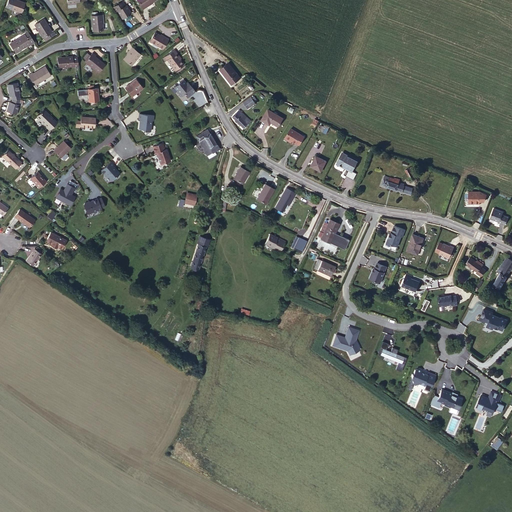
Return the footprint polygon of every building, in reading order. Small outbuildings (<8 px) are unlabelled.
[(7,0),(4,9),(15,13),(19,3),(11,0),(7,0)] [(153,0),(132,0),(140,13),(144,10),(144,9),(155,3),(153,0)] [(127,15),(123,8),(120,9),(117,5),(111,9),(113,13),(115,12),(119,20),(127,15)] [(101,21),(101,17),(89,17),(90,32),(100,32),(100,23),(101,21)] [(42,38),(52,32),(44,19),(34,25),(42,38)] [(22,47),(29,43),(24,33),(5,44),(11,53),(21,46),(22,47)] [(145,44),(158,54),(165,45),(162,42),(161,43),(152,36),(145,44)] [(120,64),(128,70),(138,58),(129,51),(126,54),(127,55),(120,64)] [(89,53),(87,56),(82,60),(81,61),(94,74),(101,66),(92,58),(93,57),(89,53)] [(75,66),(74,57),(54,57),(54,66),(75,66)] [(170,62),(172,61),(169,57),(159,65),(170,80),(178,73),(175,68),(170,62)] [(212,69),(224,84),(232,78),(220,63),(212,69)] [(29,86),(46,76),(40,66),(23,76),(29,86)] [(126,102),(138,93),(131,84),(120,93),(126,102)] [(8,101),(17,101),(15,86),(5,87),(6,97),(8,98),(8,101)] [(171,97),(174,101),(183,94),(180,90),(171,97)] [(89,92),(84,92),(82,93),(83,105),(92,105),(92,92),(89,92)] [(183,94),(174,101),(178,106),(181,105),(184,109),(193,102),(189,98),(187,99),(184,94),(183,94)] [(242,107),(251,102),(247,97),(239,102),(242,107)] [(15,107),(17,101),(8,101),(8,104),(6,104),(3,112),(13,116),(16,107),(15,107)] [(256,118),(263,123),(265,120),(273,125),(278,116),(262,107),(256,118)] [(39,109),(34,114),(37,118),(34,120),(44,132),(52,124),(39,109)] [(227,119),(238,131),(244,123),(234,113),(227,119)] [(143,131),(150,131),(151,121),(153,121),(153,116),(138,114),(137,119),(139,119),(137,129),(144,129),(143,131)] [(80,126),(93,127),(94,118),(80,117),(80,126)] [(202,140),(208,137),(204,130),(193,137),(197,144),(203,141),(202,140)] [(276,140),(288,146),(293,136),(282,130),(276,140)] [(293,136),(288,146),(291,147),(296,139),(293,136)] [(216,149),(208,137),(202,140),(203,141),(197,144),(206,159),(213,155),(212,152),(216,149)] [(66,147),(60,142),(59,141),(49,151),(59,161),(60,161),(63,159),(64,157),(64,156),(63,155),(62,154),(67,148),(66,147)] [(159,163),(169,160),(166,150),(164,150),(162,144),(152,147),(154,153),(156,153),(159,163)] [(0,152),(0,158),(11,169),(17,163),(3,149),(0,152)] [(304,167),(315,171),(320,160),(309,156),(304,167)] [(107,176),(111,180),(119,174),(118,172),(113,166),(113,165),(110,162),(100,171),(103,174),(104,174),(107,176)] [(329,173),(339,177),(341,178),(344,170),(332,165),(329,173)] [(226,178),(235,182),(240,171),(232,166),(226,178)] [(25,177),(33,187),(40,180),(32,171),(25,177)] [(341,178),(339,177),(337,182),(343,185),(345,179),(341,178)] [(379,177),(376,184),(395,192),(398,193),(400,187),(401,185),(379,177)] [(249,198),(259,202),(266,187),(256,183),(249,198)] [(64,206),(69,198),(64,195),(65,193),(66,194),(69,189),(62,185),(59,190),(58,192),(55,190),(50,198),(64,206)] [(176,194),(189,199),(192,190),(179,186),(176,194)] [(400,187),(398,193),(404,195),(407,189),(400,187)] [(269,211),(273,212),(277,205),(282,197),(277,193),(274,198),(270,204),(267,210),(269,211)] [(288,195),(284,193),(282,197),(277,205),(281,207),(288,195)] [(460,205),(471,205),(470,193),(460,193),(460,205)] [(77,204),(77,206),(79,213),(81,214),(94,209),(93,208),(97,207),(94,199),(77,204)] [(15,217),(30,227),(35,219),(19,209),(15,217)] [(46,216),(50,220),(56,214),(52,210),(46,216)] [(484,219),(500,226),(503,218),(497,216),(498,214),(487,210),(484,219)] [(323,216),(315,235),(324,239),(332,220),(323,216)] [(193,237),(186,260),(194,263),(204,228),(201,227),(203,222),(199,220),(193,237)] [(380,240),(385,241),(386,240),(391,243),(395,233),(396,233),(399,226),(389,222),(386,229),(385,229),(380,240)] [(259,239),(275,247),(279,237),(272,234),(272,235),(268,234),(268,232),(265,230),(259,239)] [(57,246),(61,249),(66,241),(50,231),(45,240),(49,242),(52,244),(51,246),(55,249),(57,246)] [(293,232),(286,246),(290,248),(296,233),(293,232)] [(399,248),(410,252),(416,236),(406,232),(399,248)] [(290,248),(295,250),(302,234),(299,233),(298,234),(296,233),(290,248)] [(429,252),(440,256),(443,244),(432,240),(431,241),(428,240),(425,249),(429,251),(429,252)] [(27,258),(35,263),(42,254),(34,248),(27,258)] [(460,261),(472,270),(478,262),(474,259),(473,261),(470,258),(465,254),(460,261)] [(507,258),(504,256),(497,266),(500,268),(507,258)] [(314,265),(329,270),(332,265),(318,258),(314,265)] [(496,286),(511,262),(511,261),(507,258),(500,268),(497,266),(494,271),(497,273),(490,283),(496,286)] [(365,276),(374,279),(381,263),(372,259),(369,265),(368,264),(368,266),(369,267),(368,268),(366,269),(364,274),(365,276)] [(327,274),(329,270),(314,265),(313,267),(327,274)] [(403,279),(398,276),(393,286),(408,292),(411,282),(403,279)] [(431,295),(433,306),(452,303),(451,293),(446,293),(446,292),(431,295)] [(489,309),(480,306),(477,315),(486,318),(485,320),(484,324),(490,326),(491,323),(500,327),(504,316),(498,314),(498,315),(489,311),(489,309)] [(333,346),(347,351),(349,355),(359,351),(359,350),(357,344),(355,344),(356,342),(355,342),(359,331),(349,327),(345,338),(336,335),(333,346)] [(377,352),(397,361),(394,368),(400,370),(406,357),(397,353),(398,349),(393,346),(391,351),(386,349),(389,343),(383,340),(377,352)] [(466,350),(461,358),(466,361),(471,353),(466,350)] [(424,389),(429,391),(437,374),(429,371),(428,374),(422,372),(422,370),(421,369),(418,368),(417,369),(416,369),(414,373),(413,373),(412,375),(413,376),(412,377),(416,384),(420,382),(426,385),(424,389)] [(450,406),(458,409),(459,405),(460,402),(461,398),(452,394),(452,392),(442,388),(437,400),(444,403),(444,404),(450,406)] [(492,413),(497,403),(497,404),(501,396),(492,391),(488,399),(486,398),(485,396),(481,395),(476,406),(483,409),(483,408),(488,410),(487,411),(492,413)] [(491,446),(498,450),(503,440),(496,436),(491,446)]
